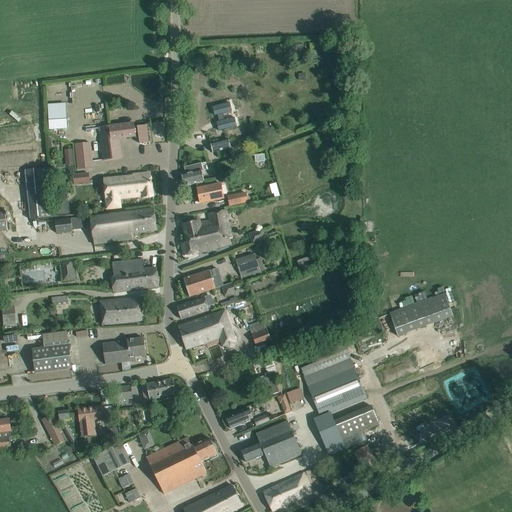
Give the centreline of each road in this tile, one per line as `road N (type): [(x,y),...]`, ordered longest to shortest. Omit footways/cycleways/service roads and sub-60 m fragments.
road 1 (unclassified): [(184,363),(173,343),(167,289),(175,0)]
road 2 (tertiary): [(332,511),(511,406)]
road 3 (unknown): [(169,241),(57,251),(27,236),(0,192)]
road 4 (tertiary): [(0,393),(184,363)]
road 5 (tertiary): [(262,511),(184,363)]
